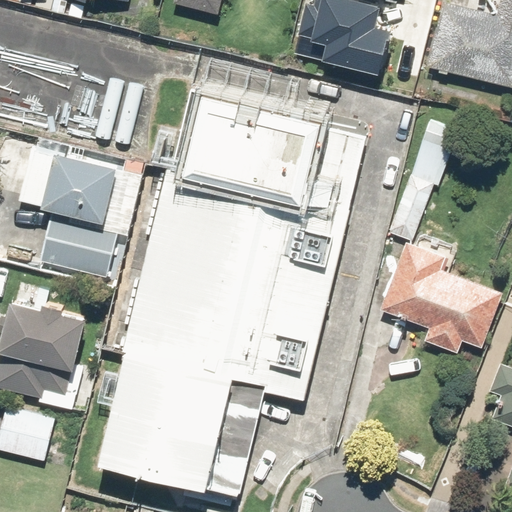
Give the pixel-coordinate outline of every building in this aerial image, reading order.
[(320,0),(313,29),(331,34),(326,52),(380,67),(393,21),(378,17),(382,0),(320,0)] [(511,76),(511,0),(506,0),(505,6),(476,0),(449,0),(436,59),(511,76)] [(170,157),(101,458),(245,491),(269,388),(307,396),(370,125),(202,87),(186,160),(170,157)] [(438,180),(447,183),(466,123),(433,112),(395,228),(420,236),(438,180)] [(121,162),(122,156),(40,137),(36,154),(25,152),(21,168),(29,169),(24,196),(58,203),(47,254),(116,269),(125,227),(132,229),(145,168),(121,162)] [(453,252),(414,238),(389,305),(438,323),(434,334),(466,346),(471,335),(488,342),(508,288),(448,266),(453,252)] [(1,380),(46,387),(44,399),(79,405),(96,309),(16,295),(1,380)] [(511,355),(509,355),(497,384),(511,390),(511,396),(504,414),(511,417),(511,476),(510,482),(511,482),(511,355)] [(62,414),(11,402),(0,445),(51,458),(62,414)]
